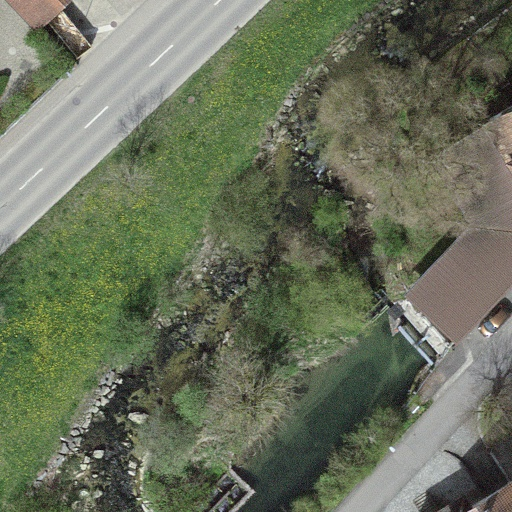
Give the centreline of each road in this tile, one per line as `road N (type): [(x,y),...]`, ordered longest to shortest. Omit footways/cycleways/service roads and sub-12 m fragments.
road 1 (primary): [(218,0),(0,205)]
road 2 (residential): [(356,511),(511,353)]
